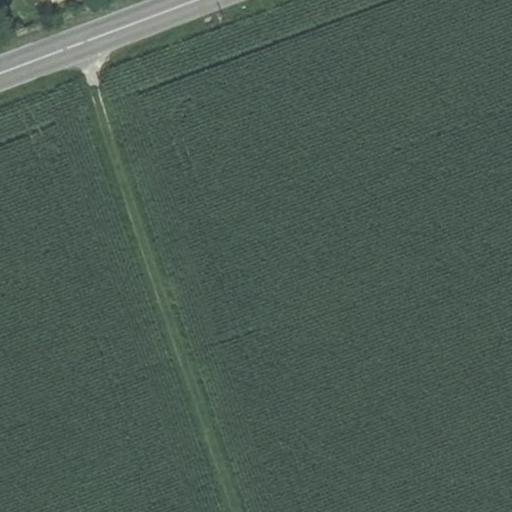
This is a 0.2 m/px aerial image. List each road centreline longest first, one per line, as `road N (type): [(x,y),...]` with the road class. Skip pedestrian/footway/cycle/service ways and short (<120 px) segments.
road 1 (track): [(238,511),(83,45)]
road 2 (tertiary): [(0,77),(206,0)]
